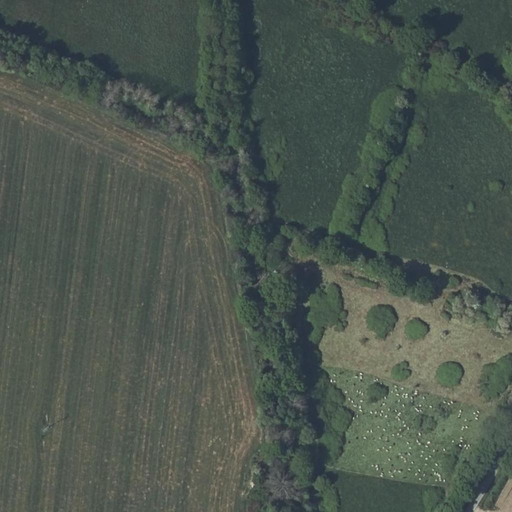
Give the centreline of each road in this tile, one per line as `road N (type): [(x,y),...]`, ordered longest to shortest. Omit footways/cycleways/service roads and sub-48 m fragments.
road 1 (track): [(293,511),(222,144),(218,0)]
road 2 (track): [(222,144),(0,48)]
